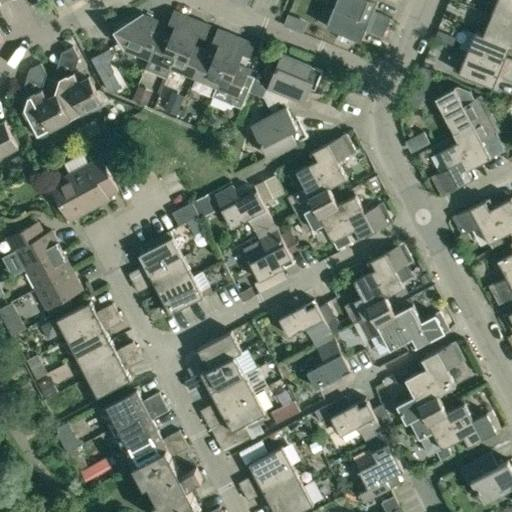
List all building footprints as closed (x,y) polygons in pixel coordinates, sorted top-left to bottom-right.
[(376,0),(336,0),(335,4),(387,26),(391,17),(374,10),(378,0),(376,0)] [(511,0),(497,0),(492,14),(511,22),(511,0)] [(387,26),(335,4),(326,26),(361,40),(366,29),(383,36),(387,26)] [(166,78),(171,66),(191,17),(174,10),(169,21),(176,24),(171,35),(161,31),(150,57),(145,69),(166,78)] [(150,57),(161,31),(165,23),(142,14),(115,29),(125,47),(150,57)] [(511,22),(492,14),(484,33),(510,46),(511,46),(511,22)] [(211,25),(191,17),(171,66),(194,75),(205,49),(195,44),(199,34),(206,37),(211,25)] [(194,75),(216,84),(236,36),(218,28),(213,40),(220,43),(216,53),(205,49),(194,75)] [(476,30),(467,51),(511,70),(511,58),(506,56),(510,46),(484,33),(476,30)] [(236,36),(216,84),(212,94),(242,107),(256,74),(248,71),(250,67),(239,63),(244,52),(250,55),(255,44),(236,36)] [(60,57),(78,63),(80,57),(73,45),(62,51),(60,57)] [(511,70),(467,51),(459,72),(494,86),(498,75),(511,80),(511,70)] [(264,96),(272,114),(287,106),(291,95),(305,101),(313,82),(318,84),(323,70),(282,53),(264,96)] [(99,58),(93,61),(99,72),(110,66),(109,65),(108,62),(99,58)] [(28,74),(45,79),(47,74),(41,62),(30,68),(28,74)] [(413,90),(424,95),(434,72),(423,67),(413,90)] [(80,81),(75,71),(62,78),(57,93),(71,118),(103,101),(89,76),(80,81)] [(453,128),(489,110),(481,94),(463,103),(455,87),(436,97),(453,128)] [(48,98),(43,88),(30,95),(25,109),(38,135),(71,118),(57,93),(48,98)] [(168,102),(165,110),(177,115),(180,107),(168,102)] [(287,106),(272,114),(252,124),(269,156),(308,135),(301,122),(297,124),(287,106)] [(453,128),(459,140),(474,165),(491,156),(482,139),(500,130),(489,110),(453,128)] [(0,155),(19,145),(5,120),(0,122),(0,155)] [(310,152),(315,161),(329,187),(347,177),(338,160),(356,151),(346,133),(310,152)] [(474,165),(459,140),(441,149),(450,166),(432,175),(442,193),(478,174),(474,165)] [(35,162),(28,150),(11,159),(17,171),(35,162)] [(85,153),(65,164),(70,174),(90,210),(110,200),(108,196),(119,190),(102,157),(90,163),(85,153)] [(329,187),(315,161),(297,170),(306,187),(288,197),(298,214),(334,195),(329,187)] [(70,174),(50,184),(69,221),(90,210),(70,174)] [(233,185),(215,194),(222,208),(232,226),(249,218),(258,234),(276,225),(264,202),(257,189),(240,198),(236,189),(233,185)] [(356,194),(338,204),(351,230),(354,229),(359,238),(392,220),(383,202),(365,211),(356,194)] [(216,209),(208,195),(193,203),(201,218),(216,209)] [(338,204),(334,195),(298,214),(307,232),(324,222),(338,248),(352,241),(347,232),(351,230),(338,204)] [(507,232),(494,206),(490,197),(453,216),(462,234),(480,225),(489,241),(507,232)] [(507,232),(511,241),(511,197),(494,206),(507,232)] [(172,212),(179,225),(199,214),(192,202),(172,212)] [(17,274),(26,269),(62,250),(52,230),(45,234),(38,222),(8,238),(14,250),(6,254),(4,260),(11,273),(17,274)] [(255,283),(260,293),(271,287),(266,277),(295,261),(276,225),(258,234),(267,252),(250,261),(260,280),(255,283)] [(129,273),(134,283),(184,257),(170,230),(148,241),(151,248),(140,254),(145,264),(129,273)] [(367,261),(372,270),(387,295),(404,286),(396,269),(413,259),(404,242),(367,261)] [(73,269),(62,250),(26,269),(36,288),(73,269)] [(511,251),(498,259),(507,276),(489,285),(499,303),(511,296),(511,251)] [(194,276),(184,257),(134,283),(139,292),(155,283),(161,294),(194,276)] [(83,289),(73,269),(36,288),(50,315),(73,303),(69,296),(83,289)] [(391,303),(387,295),(372,270),(354,279),(363,296),(346,305),(354,322),(391,303)] [(166,314),(167,315),(204,295),(194,276),(161,294),(166,303),(149,312),(154,321),(166,314)] [(306,327),(315,343),(333,333),(315,299),(285,314),(279,304),(269,309),(274,320),(279,317),(289,335),(306,327)] [(91,301),(58,318),(68,338),(118,312),(113,303),(97,311),(91,301)] [(396,312),(391,303),(354,322),(364,341),(382,331),(391,348),(408,339),(396,312)] [(396,312),(408,339),(413,348),(449,329),(440,311),(422,320),(413,303),(396,312)] [(118,312),(68,338),(78,357),(112,340),(106,330),(123,321),(118,312)] [(186,381),(236,355),(243,351),(232,330),(198,348),(204,359),(187,367),(192,376),(185,380),(186,381)] [(352,370),(333,333),(315,343),(324,361),(307,370),(317,389),(352,370)] [(112,340),(78,357),(88,376),(138,350),(133,341),(117,350),(112,340)] [(419,359),(424,368),(439,394),(456,384),(447,368),(465,358),(456,340),(419,359)] [(138,350),(88,376),(99,396),(132,379),(126,368),(143,359),(138,350)] [(236,355),(186,381),(190,389),(207,381),(212,390),(245,372),(236,355)] [(439,394),(424,368),(406,378),(415,395),(397,404),(407,422),(443,403),(439,394)] [(245,372),(212,390),(217,401),(201,409),(205,418),(255,392),(245,372)] [(38,383),(46,398),(58,391),(50,376),(38,383)] [(138,389),(104,407),(115,427),(165,400),(160,391),(143,400),(138,389)] [(271,413),(277,424),(301,412),(300,411),(289,389),(277,395),(283,407),(271,413)] [(255,392),(205,418),(210,428),(211,427),(225,420),(227,419),(232,430),(231,430),(217,438),(224,452),(253,436),(245,423),(256,417),(266,412),(255,392)] [(368,443),(386,434),(380,423),(367,397),(332,415),(341,434),(358,425),(368,443)] [(170,409),(165,400),(115,427),(125,445),(158,428),(153,418),(170,409)] [(465,401),(448,411),(461,437),(465,446),(501,427),(492,409),(474,419),(465,401)] [(448,411),(443,403),(407,422),(416,440),(434,430),(443,447),(436,451),(440,459),(451,454),(447,445),(461,437),(448,411)] [(331,416),(325,405),(315,410),(321,421),(331,416)] [(380,423),(386,434),(395,429),(389,418),(380,423)] [(125,445),(135,464),(185,438),(180,430),(164,438),(158,428),(125,445)] [(404,469),(386,434),(368,443),(377,460),(360,469),(366,481),(355,487),(364,502),(398,484),(393,475),(404,469)] [(64,442),(68,449),(72,447),(73,447),(74,446),(70,438),(68,439),(64,442)] [(159,511),(184,511),(199,505),(189,486),(203,478),(197,467),(183,474),(173,455),(189,447),(185,438),(135,464),(146,485),(150,482),(159,499),(155,502),(159,511)] [(244,492),(294,465),(283,445),(250,462),(255,473),(239,482),(244,492)] [(491,451),(460,467),(468,482),(472,479),(484,502),(511,487),(511,465),(509,459),(498,464),(491,451)] [(86,481),(97,475),(91,465),(81,471),(86,481)] [(265,491),(270,501),(303,483),(294,465),(244,492),(248,500),(265,491)] [(298,511),(314,504),(303,483),(270,501),(275,511),(273,511),(298,511)] [(400,505),(391,489),(378,495),(386,511),(400,505)]
